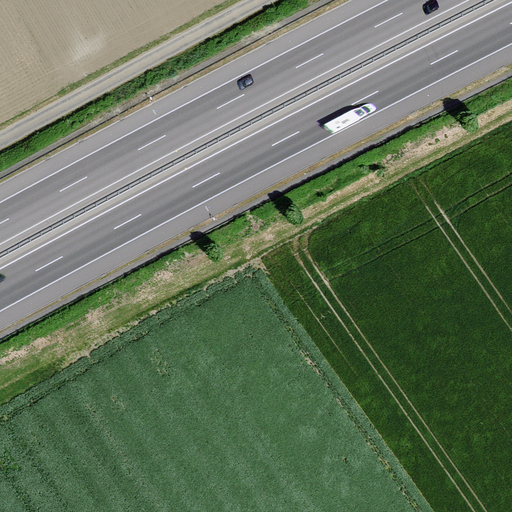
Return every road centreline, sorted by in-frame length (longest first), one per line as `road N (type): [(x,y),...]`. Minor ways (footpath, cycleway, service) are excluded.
road 1 (motorway): [(0,290),(511,22)]
road 2 (track): [(0,380),(511,117)]
road 3 (motorway): [(428,0),(0,223)]
road 4 (track): [(0,140),(262,0)]
